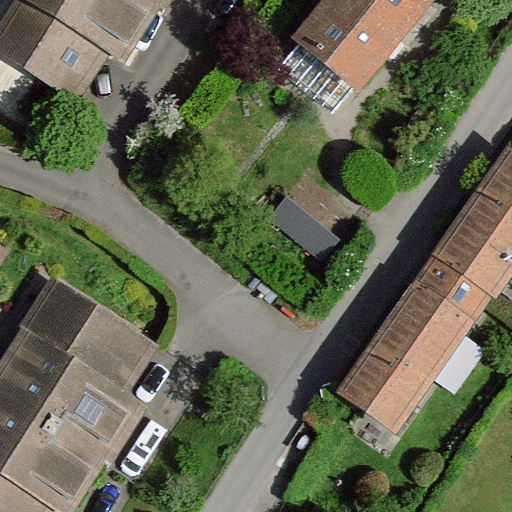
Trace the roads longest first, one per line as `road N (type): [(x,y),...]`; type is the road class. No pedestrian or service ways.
road 1 (residential): [(313,377),(225,300),(78,195),(0,168)]
road 2 (unclassified): [(511,86),(313,377)]
road 3 (unclassified): [(313,377),(228,511)]
